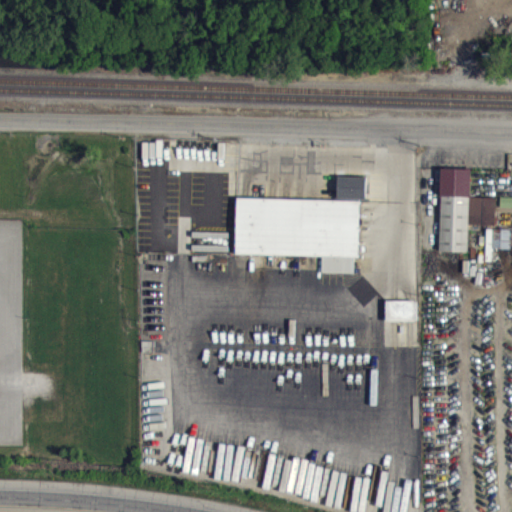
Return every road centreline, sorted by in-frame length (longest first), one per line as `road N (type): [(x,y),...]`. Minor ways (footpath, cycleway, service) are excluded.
road 1 (residential): [(0,119),(511,130)]
road 2 (primary): [(185,511),(83,493),(0,493)]
